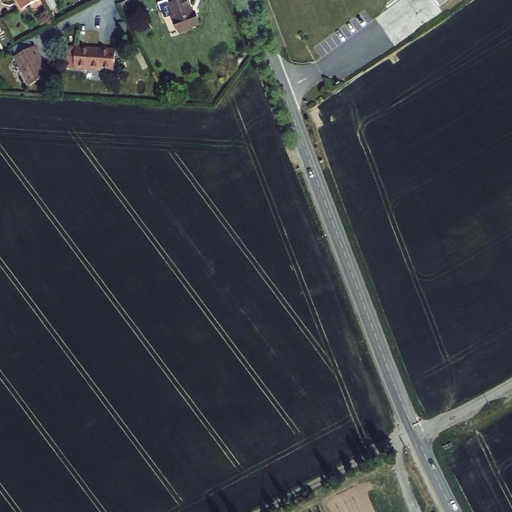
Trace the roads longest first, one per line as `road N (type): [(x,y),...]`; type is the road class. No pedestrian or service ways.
road 1 (secondary): [(248,0),(415,434)]
road 2 (track): [(266,511),(415,434)]
